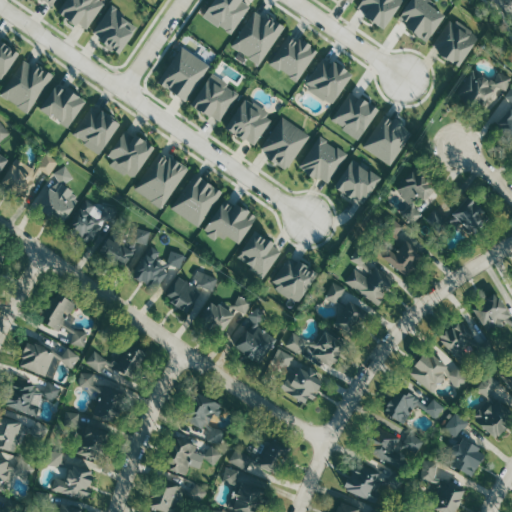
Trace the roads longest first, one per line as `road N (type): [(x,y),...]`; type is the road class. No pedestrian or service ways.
road 1 (tertiary): [(0,223),(325,442)]
road 2 (residential): [(0,0),(311,218)]
road 3 (tertiary): [(511,242),(415,313),(374,361),(325,442),(298,511)]
road 4 (residential): [(115,511),(183,351)]
road 5 (residential): [(290,0),(403,77)]
